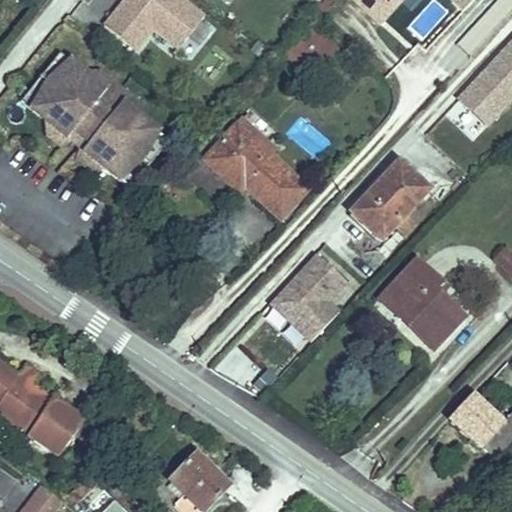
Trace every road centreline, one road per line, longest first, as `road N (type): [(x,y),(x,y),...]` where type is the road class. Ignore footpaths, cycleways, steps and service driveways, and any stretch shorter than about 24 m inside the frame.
road 1 (tertiary): [(295,462),(0,260)]
road 2 (unknown): [(338,491),(511,306)]
